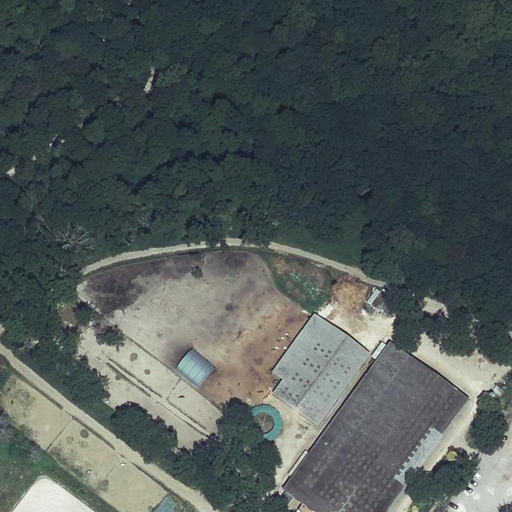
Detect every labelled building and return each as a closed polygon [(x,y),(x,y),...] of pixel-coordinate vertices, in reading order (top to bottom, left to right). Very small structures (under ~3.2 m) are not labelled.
[(378,295),(371,305),(382,313),(389,303),(378,295)] [(318,427),(369,357),(314,316),(273,373),(283,380),(273,394),(318,427)] [(391,347),(285,492),(311,511),(385,511),(466,401),(391,347)] [(197,389),(216,368),(194,348),(175,368),(197,389)] [(276,463),(254,447),(241,465),(263,481),(276,463)]
